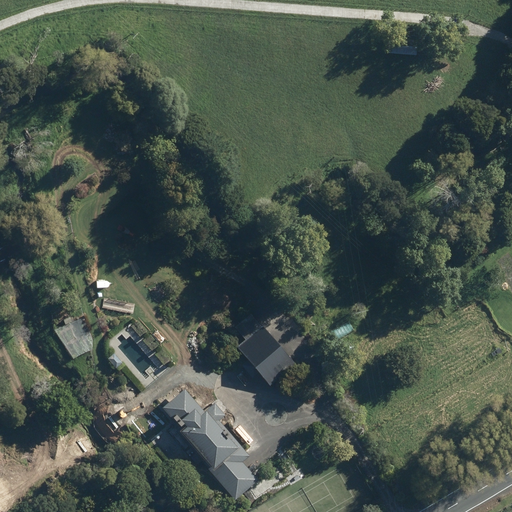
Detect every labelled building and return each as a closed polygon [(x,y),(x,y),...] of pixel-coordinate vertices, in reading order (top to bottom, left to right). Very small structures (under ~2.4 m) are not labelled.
[(405,39),(389,37),(387,53),(414,54),(415,46),(405,45),(405,39)] [(295,361),(249,313),(235,326),(246,337),(236,347),(271,384),(295,361)] [(78,318),(52,329),(70,358),(92,348),(78,318)] [(182,375),(172,365),(138,398),(148,408),(182,375)] [(180,387),(157,407),(173,426),(171,428),(233,497),(255,478),(239,459),(245,453),(214,419),(222,411),(211,398),(199,409),(180,387)]
